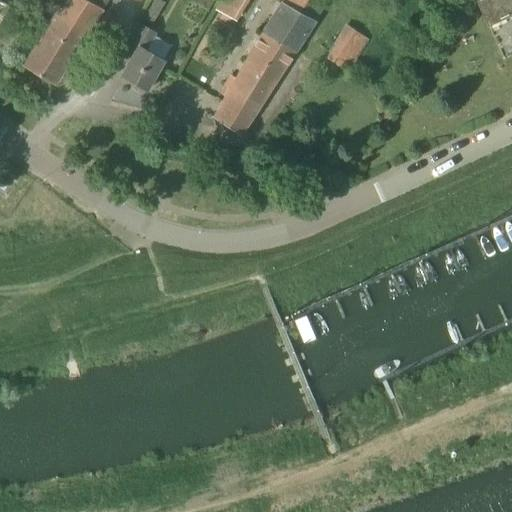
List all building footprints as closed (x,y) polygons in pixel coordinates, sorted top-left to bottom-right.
[(53,85),(99,11),(105,0),(62,0),(22,66),(53,85)] [(109,0),(105,7),(113,12),(120,0),(109,0)] [(158,0),(153,0),(143,20),(152,25),(164,3),(158,0)] [(240,135),(251,118),(322,2),(318,0),(285,0),(213,118),(240,135)] [(235,22),(248,0),(220,0),(215,9),(221,13),(218,20),(226,25),(230,19),(235,22)] [(511,0),(477,0),(489,27),(511,16),(511,0)] [(105,9),(99,20),(111,28),(118,17),(105,9)] [(146,91),(156,74),(163,60),(146,51),(156,33),(137,22),(123,46),(133,53),(120,76),(146,91)] [(351,66),(368,39),(346,26),(329,53),(344,62),(351,66)]
